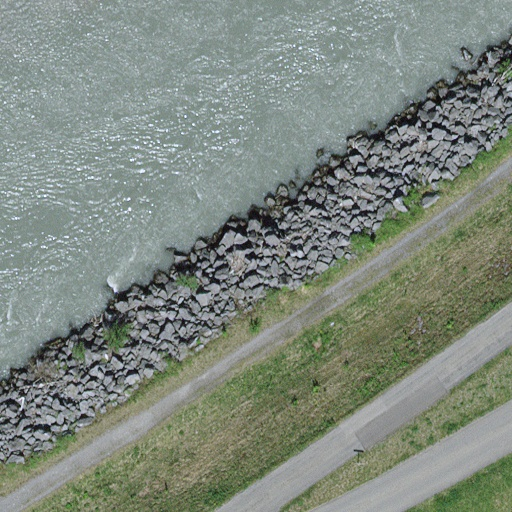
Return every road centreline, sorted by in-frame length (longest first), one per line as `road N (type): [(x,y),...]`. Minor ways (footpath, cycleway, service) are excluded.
road 1 (track): [(0,510),(225,371),(511,172)]
road 2 (unclassified): [(511,336),(258,511)]
road 3 (unclassified): [(511,427),(359,511)]
